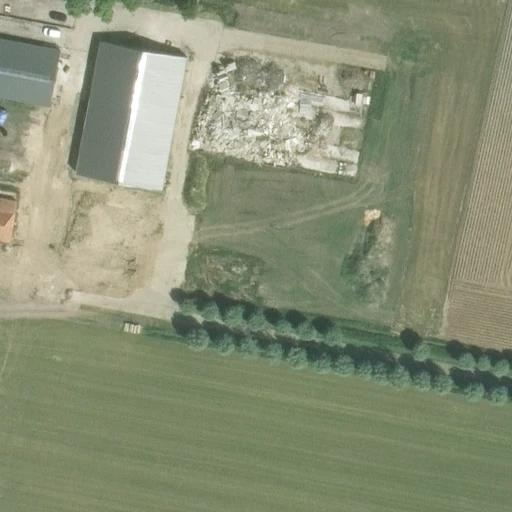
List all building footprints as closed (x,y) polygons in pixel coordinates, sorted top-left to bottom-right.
[(40,154),(48,115),(61,48),(0,36),(0,96),(25,102),(24,110),(16,150),(40,154)] [(162,189),(166,169),(187,57),(102,41),(77,173),(162,189)] [(364,130),(367,109),(341,104),(337,125),(364,130)] [(33,248),(138,268),(148,215),(43,195),(33,248)] [(16,202),(0,198),(0,239),(11,241),(16,202)] [(239,257),(234,283),(312,298),(319,262),(292,257),(292,253),(266,248),(264,262),(239,257)]
